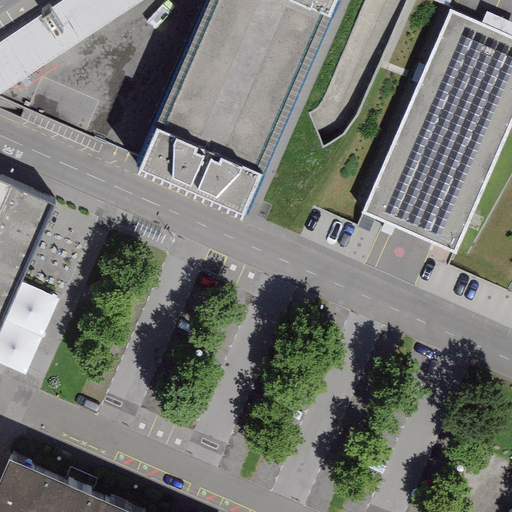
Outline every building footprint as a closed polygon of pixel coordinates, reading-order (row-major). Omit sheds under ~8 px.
[(0,91),(149,0),(62,0),(0,38),(0,91)] [(338,0),(215,0),(138,177),(244,225),(338,0)] [(511,124),(511,39),(449,13),(362,217),(455,256),(511,124)] [(0,325),(53,204),(0,181),(0,325)] [(0,511),(127,511),(131,504),(10,452),(0,474),(0,511)]
